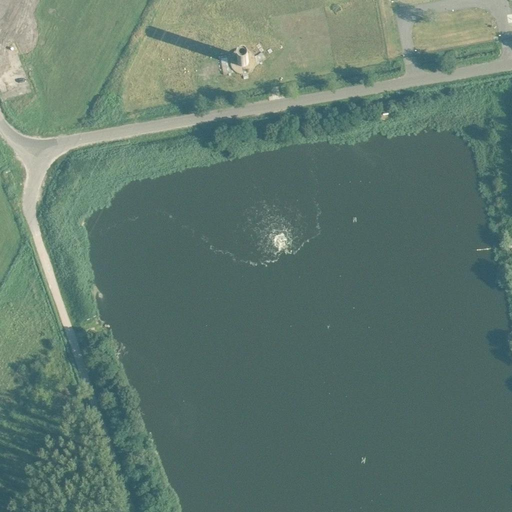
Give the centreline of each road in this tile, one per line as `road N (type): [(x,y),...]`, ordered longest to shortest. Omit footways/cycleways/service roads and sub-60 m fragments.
road 1 (unclassified): [(43,147),(511,65)]
road 2 (unknown): [(136,511),(36,223),(37,147)]
